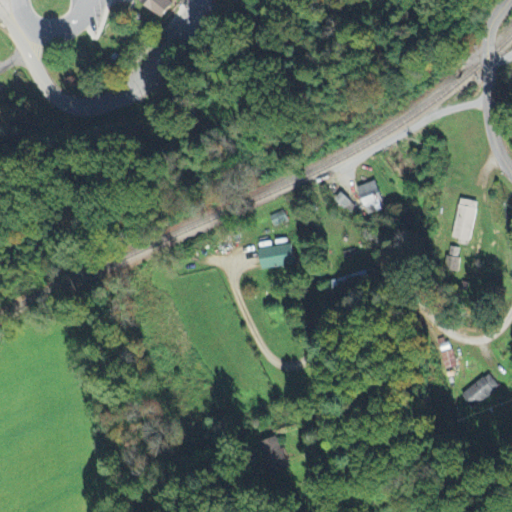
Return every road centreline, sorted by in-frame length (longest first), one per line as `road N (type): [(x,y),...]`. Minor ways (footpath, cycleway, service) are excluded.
road 1 (residential): [(335,511),(324,332),(336,301),(376,285),(397,294),(416,327),(442,329),(474,318),(511,256)]
road 2 (residential): [(511,175),(493,146),(485,102),(485,36),(502,0)]
road 3 (trunk): [(0,14),(57,97),(91,106),(122,91)]
